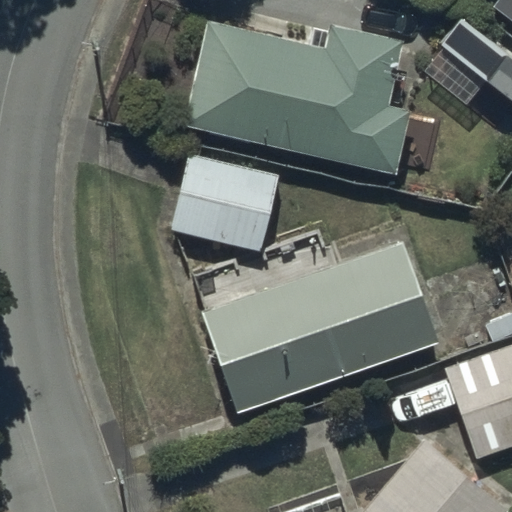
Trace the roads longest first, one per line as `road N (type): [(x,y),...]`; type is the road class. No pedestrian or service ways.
road 1 (residential): [(0,256),(23,389),(61,511)]
road 2 (residential): [(39,0),(0,130)]
